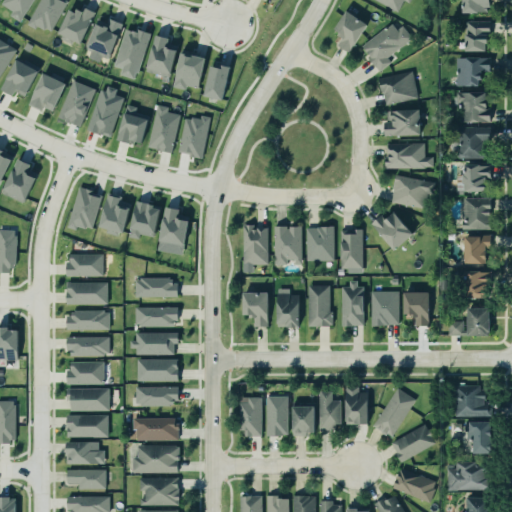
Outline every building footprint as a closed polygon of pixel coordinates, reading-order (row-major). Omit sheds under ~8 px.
[(3,0),(30,0),(19,19),(10,13),(11,8),(3,1),(3,0)] [(39,0),(28,21),(50,33),(67,0),(39,0)] [(376,0),(397,11),(403,0),(406,0),(408,1),(408,0),(376,0)] [(461,0),(462,12),(489,11),(488,0),(461,0)] [(95,11),(80,5),(77,12),(68,8),(57,34),(80,44),(95,11)] [(333,27),(345,8),(367,22),(347,52),(336,44),(341,35),(338,33),(339,31),(333,27)] [(109,17),(106,24),(103,23),(104,25),(95,21),(85,45),(86,48),(108,57),(121,22),(109,17)] [(464,49),(485,49),(485,42),(486,42),(486,30),(489,29),(489,19),(464,19),(464,49)] [(361,44),(384,25),(385,27),(391,22),(396,28),(401,24),(411,37),(386,56),(390,61),(379,71),(366,55),(368,54),(361,44)] [(124,27),(136,31),(136,27),(149,30),(137,71),(133,70),(133,76),(118,73),(120,67),(113,64),(124,27)] [(169,74),(176,45),(166,42),(168,36),(154,33),(144,69),(166,75),(169,74)] [(0,74),(16,48),(0,38),(0,74)] [(181,50),(185,51),(191,55),(204,56),(197,87),(186,84),(185,88),(173,85),(181,50)] [(0,88),(13,94),(15,90),(25,95),(39,67),(16,56),(0,88)] [(456,56),(489,56),(489,69),(480,69),(480,78),(478,78),(478,84),(457,85),(454,82),(454,78),(456,76),(456,73),(458,73),(457,66),(456,65),(456,56)] [(230,65),(211,60),(203,95),(222,99),(230,65)] [(378,77),(411,69),(417,97),(385,104),(382,90),(380,90),(378,77)] [(66,80),(43,70),(28,104),(41,109),(43,106),(52,110),(66,80)] [(56,114),(72,78),(94,88),(79,125),(60,117),(56,114)] [(99,87),(86,127),(109,135),(123,95),(114,92),(116,87),(106,83),(105,89),(99,87)] [(456,91),(456,99),(462,99),(462,115),(458,114),(458,121),(490,121),(490,113),(485,113),(485,91),(456,91)] [(140,141),(148,114),(134,110),(135,106),(125,103),(116,137),(133,142),(134,139),(140,141)] [(156,103),(147,145),(170,151),(179,113),(166,110),(167,105),(156,103)] [(395,108),(395,109),(385,109),(385,118),(392,118),(392,121),(384,121),(384,133),(419,132),(418,107),(395,108)] [(203,156),(209,115),(199,114),(199,118),(184,116),(178,152),(203,156)] [(458,126),(490,126),(490,139),(480,139),(480,140),(481,140),(481,147),(483,146),(484,157),(459,157),(456,155),(456,151),(458,149),(458,135),(456,134),(456,129),(458,126)] [(384,167),(432,167),(432,156),(424,156),(423,142),(387,142),(387,156),(384,156),(384,167)] [(0,148),(1,149),(1,153),(10,157),(0,177),(0,148)] [(16,157),(27,162),(25,171),(36,177),(21,201),(1,190),(16,157)] [(394,173),(433,181),(431,193),(426,192),(423,207),(390,200),(392,190),(392,189),(392,187),(391,187),(394,173)] [(78,184),(91,188),(91,190),(101,194),(91,226),(85,225),(84,227),(76,224),(74,228),(65,225),(78,184)] [(107,191),(120,194),(121,194),(118,203),(128,206),(122,231),(118,230),(116,234),(105,231),(106,227),(98,225),(107,191)] [(462,196),(490,196),(489,206),(488,207),(488,219),(489,219),(489,228),(461,228),(461,219),(463,219),(462,196)] [(135,198),(129,226),(130,226),(128,235),(137,238),(139,232),(153,235),(160,204),(135,198)] [(164,205),(178,207),(177,215),(178,216),(178,217),(187,218),(183,245),(180,246),(158,242),(164,205)] [(370,222),(380,213),(384,218),(392,211),(412,232),(393,249),(380,234),(378,235),(377,233),(378,232),(370,222)] [(266,226),(267,262),(242,263),(242,223),(244,223),(244,222),(253,222),(253,226),(266,226)] [(273,224),(273,263),(286,263),(286,257),(294,257),(294,262),(300,262),(300,225),(289,225),(289,227),(286,227),(286,224),(273,224)] [(305,226),(305,259),(332,259),(333,225),(317,225),(317,227),(305,226)] [(339,229),(339,234),(346,240),(340,240),(340,267),(361,267),(361,227),(353,227),(356,232),(343,232),(343,229),(339,229)] [(0,269),(15,270),(16,229),(0,228),(0,269)] [(463,235),(478,235),(478,233),(489,233),(489,246),(484,246),(484,262),(463,261),(463,235)] [(68,252),(102,253),(102,274),(65,274),(65,260),(68,259),(68,252)] [(463,269),(463,297),(487,297),(487,271),(480,271),(480,269),(463,269)] [(175,295),(175,276),(134,277),(135,296),(175,295)] [(107,281),(66,281),(66,303),(107,303),(107,281)] [(362,282),(348,282),(348,285),(340,285),(341,325),(363,324),(362,282)] [(307,283),(328,283),(328,310),(331,310),(331,323),(328,323),(328,325),(307,325),(307,283)] [(276,325),(298,326),(298,293),(289,293),(289,287),(277,287),(276,325)] [(370,290),(397,289),(398,324),(371,324),(370,290)] [(242,291),(267,291),(267,325),(254,325),(253,315),(249,315),(249,313),(242,313),(242,291)] [(428,325),(428,291),(404,291),(403,314),(415,314),(415,324),(428,325)] [(133,305),(133,322),(139,322),(139,325),(173,324),(173,321),(177,321),(177,305),(133,305)] [(466,306),(488,306),(489,334),(467,334),(447,334),(448,319),(462,319),(462,329),(466,329),(466,306)] [(66,329),(108,328),(108,310),(66,311),(66,329)] [(16,328),(17,358),(4,358),(4,357),(0,357),(0,325),(8,325),(7,328),(16,328)] [(134,330),(177,330),(177,341),(172,341),(172,352),(135,352),(135,346),(128,346),(128,338),(134,338),(134,330)] [(108,353),(108,335),(67,336),(67,354),(108,353)] [(136,379),(177,379),(177,357),(136,358),(136,379)] [(65,382),(65,369),(69,369),(69,360),(102,360),(102,382),(65,382)] [(176,386),(135,385),(135,404),(176,404),(176,386)] [(367,423),(367,391),(358,391),(358,385),(345,385),(345,423),(367,423)] [(454,415),(487,415),(486,385),(454,385),(454,415)] [(396,386),(415,398),(391,435),(386,432),(385,434),(380,431),(380,430),(371,424),(396,386)] [(70,410),(108,409),(108,387),(66,387),(66,398),(70,398),(70,410)] [(318,428),(339,429),(339,399),(331,399),(331,390),(319,390),(318,428)] [(238,400),(247,400),(248,395),(260,396),(260,435),(244,434),(244,429),(239,428),(238,400)] [(266,434),(288,434),(287,395),(265,395),(266,434)] [(0,399),(12,399),(12,403),(14,403),(14,438),(9,438),(9,442),(0,442),(0,399)] [(291,405),(313,405),(313,431),(308,431),(308,434),(291,434),(291,405)] [(107,413),(66,414),(66,436),(107,436),(107,413)] [(132,416),(132,428),(136,428),(136,439),(177,439),(177,417),(132,416)] [(490,420),(465,421),(465,439),(472,438),(473,453),(491,452),(490,420)] [(390,441),(423,422),(426,428),(430,426),(434,433),(430,435),(434,442),(400,461),(394,452),(395,451),(390,441)] [(65,440),(97,440),(97,449),(103,449),(103,462),(65,462),(65,440)] [(136,444),(174,444),(174,445),(178,445),(178,459),(176,459),(176,471),(131,471),(131,455),(136,455),(136,444)] [(446,489),(486,488),(486,460),(454,461),(454,466),(446,467),(446,489)] [(436,480),(399,467),(392,488),(429,500),(436,480)] [(78,482),(78,488),(105,487),(104,468),(66,468),(67,483),(78,482)] [(178,476),(141,476),(140,504),(178,504),(178,476)] [(379,511),(373,502),(383,496),(384,498),(393,493),(404,511),(379,511)] [(65,494),(65,508),(69,508),(69,511),(103,511),(108,511),(108,494),(65,494)] [(239,511),(239,494),(247,494),(261,494),(261,511),(239,511)] [(265,511),(265,494),(277,494),(277,497),(287,497),(287,511),(265,511)] [(292,511),(292,494),(314,494),(314,511),(292,511)] [(0,511),(0,495),(9,495),(9,497),(14,497),(14,511),(0,511)] [(458,511),(465,511),(466,496),(491,497),(490,511),(458,511)] [(319,511),(340,511),(340,503),(333,503),(332,499),(319,499),(319,511)]
